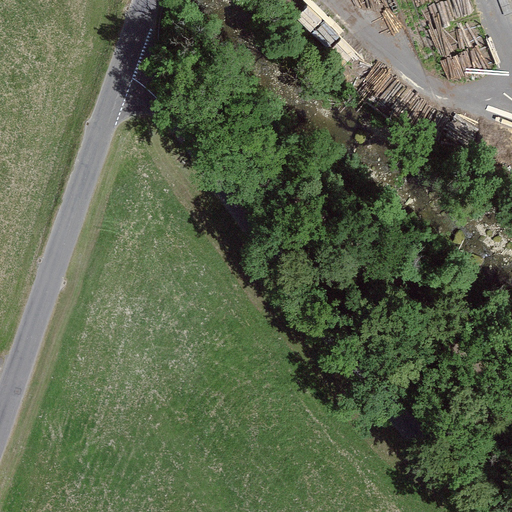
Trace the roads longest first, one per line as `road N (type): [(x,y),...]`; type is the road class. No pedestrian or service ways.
road 1 (residential): [(483,511),(135,27)]
road 2 (track): [(511,398),(400,294),(269,139),(192,99)]
road 3 (tertiary): [(135,27),(0,418)]
